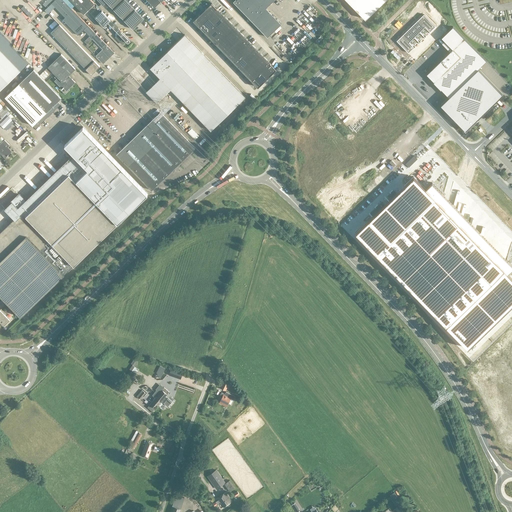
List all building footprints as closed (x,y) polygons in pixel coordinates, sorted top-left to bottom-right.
[(89,36),(94,31),(68,5),(63,0),(54,0),(46,8),(45,10),(48,13),(55,6),(65,17),(63,19),(78,35),(83,30),(89,36)] [(94,3),(91,0),(63,0),(68,5),(71,1),(84,14),(94,3)] [(126,0),(108,0),(107,2),(133,29),(144,18),(126,0)] [(234,0),(233,1),(260,29),(267,37),(281,24),(266,8),(273,0),(234,0)] [(346,0),(365,19),(385,0),(346,0)] [(276,69),(212,3),(193,20),(258,87),(276,69)] [(30,12),(36,18),(42,13),(36,7),(30,12)] [(98,22),(99,21),(103,26),(108,22),(116,30),(118,28),(101,10),(93,17),(98,22)] [(424,14),(396,41),(408,53),(414,47),(409,42),(425,27),(430,32),(435,26),(424,14)] [(91,75),(100,66),(94,60),(94,61),(59,24),(51,33),(85,69),(91,75)] [(478,68),(486,61),(453,26),(441,37),(452,49),(442,60),(427,74),(434,82),(433,82),(434,83),(435,83),(440,88),(439,89),(441,90),(441,89),(445,93),(449,97),(478,69),(478,68)] [(128,39),(121,31),(118,28),(116,30),(115,31),(118,34),(115,37),(123,44),(128,39)] [(114,52),(94,31),(89,36),(90,37),(85,41),(88,44),(93,40),(102,50),(96,55),(95,56),(103,64),(114,52)] [(228,114),(245,97),(185,34),(167,51),(228,114)] [(0,89),(20,70),(0,48),(0,89)] [(228,114),(167,51),(150,68),(160,78),(146,92),(156,102),(170,88),(211,130),(228,114)] [(69,75),(75,69),(61,54),(48,67),(58,77),(54,81),(62,88),(61,89),(62,89),(63,88),(66,91),(75,82),(69,75)] [(40,69),(45,64),(41,60),(36,65),(40,69)] [(5,97),(35,128),(60,104),(57,102),(61,98),(34,69),(5,97)] [(440,105),(456,121),(456,122),(457,123),(463,129),(465,126),(468,129),(474,123),(475,122),(503,94),(478,69),(449,97),(440,105)] [(410,159),(374,122),(379,118),(352,90),(304,136),(309,185),(348,224),(351,221),(359,229),(366,223),(357,215),(405,168),(403,165),(410,159)] [(175,167),(195,148),(160,112),(116,154),(151,190),(171,171),(172,171),(174,171),(174,170),(175,170),(175,169),(176,168),(175,167)] [(11,120),(4,128),(7,130),(14,123),(11,120)] [(64,274),(117,223),(148,193),(83,127),(64,145),(73,154),(25,200),(19,194),(12,201),(4,209),(16,220),(0,235),(0,295),(21,317),(64,274)] [(193,131),(190,134),(197,142),(201,139),(193,131)] [(6,148),(10,145),(5,139),(0,143),(0,152),(5,158),(7,156),(8,156),(8,155),(11,152),(6,148)] [(467,348),(511,304),(511,278),(414,177),(366,223),(359,229),(356,233),(467,348)] [(0,321),(4,326),(10,320),(5,315),(6,313),(10,310),(8,307),(4,311),(0,314),(0,321)] [(160,366),(156,373),(157,373),(157,375),(159,376),(159,377),(160,378),(165,369),(160,366)] [(220,368),(217,374),(223,376),(226,371),(220,368)] [(169,375),(180,379),(182,373),(171,369),(169,375)] [(136,379),(132,376),(135,373),(132,371),(125,379),(130,383),(132,381),(134,382),(136,379)] [(226,391),(229,384),(223,382),(220,388),(226,391)] [(152,412),(167,394),(169,392),(164,387),(160,392),(157,390),(152,395),(155,398),(147,407),(152,412)] [(140,399),(146,393),(142,390),(137,396),(140,399)] [(227,406),(231,398),(224,394),(224,393),(221,392),(220,396),(222,397),(219,403),(227,406)] [(135,449),(143,434),(138,432),(130,446),(135,449)] [(146,458),(152,443),(147,441),(141,455),(145,456),(144,458),(146,458)] [(225,483),(216,470),(207,476),(217,489),(225,483)] [(230,480),(225,484),(230,491),(235,488),(230,480)] [(291,496),(296,501),(310,488),(305,483),(291,496)] [(223,507),(232,501),(225,492),(217,498),(218,500),(215,502),(216,502),(217,504),(220,502),(223,507)] [(397,499),(396,499),(393,502),(399,510),(403,507),(397,499)]
